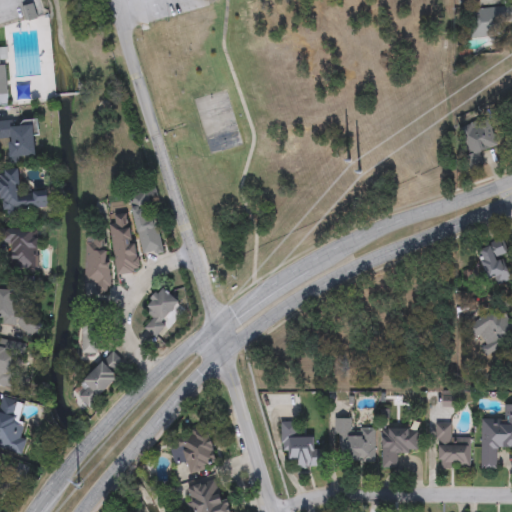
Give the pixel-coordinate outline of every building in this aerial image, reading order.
[(24,9),(33,6),(37,17),(29,20),(24,9)] [(467,36),(468,8),(505,10),(504,37),(467,36)] [(0,99),(8,99),(7,66),(0,66),(0,99)] [(470,154),(462,127),(488,119),(496,146),(470,154)] [(37,157),(11,158),(11,138),(1,138),(0,121),(37,121),(37,157)] [(1,171),(22,170),(22,191),(51,191),(51,209),(1,210),(1,171)] [(143,255),(133,200),(151,196),(161,252),(143,255)] [(139,272),(118,275),(109,215),(130,212),(139,272)] [(11,230),(40,230),(40,269),(11,269),(11,230)] [(109,291),(86,291),(86,237),(109,237),(109,291)] [(506,254),(501,256),(510,279),(490,288),(475,250),(500,240),(506,254)] [(156,317),(146,308),(165,289),(182,305),(152,335),(145,328),(156,317)] [(0,328),(0,290),(23,290),(23,319),(29,319),(29,328),(0,328)] [(468,319),(501,305),(511,330),(511,341),(483,354),(468,319)] [(100,354),(83,354),(83,321),(100,321),(100,354)] [(0,389),(0,349),(18,349),(18,389),(0,389)] [(89,388),(83,382),(114,354),(124,364),(116,372),(122,379),(90,409),(79,397),(89,388)] [(511,449),(497,449),(497,469),(481,469),(481,423),(503,423),(503,406),(511,406),(511,449)] [(5,453),(0,448),(0,418),(5,423),(10,418),(25,433),(5,453)] [(373,463),(335,462),(336,420),(350,420),(350,429),(373,430),(373,463)] [(297,422),(297,437),(314,436),(314,448),(322,447),(322,468),(295,468),(294,461),(283,461),(282,423),(297,422)] [(466,468),(437,468),(437,425),(451,425),(450,439),(467,439),(466,468)] [(417,453),(382,453),(382,428),(417,428),(417,453)] [(209,433),(218,467),(187,476),(177,443),(209,433)] [(191,511),(185,487),(220,478),(227,511),(191,511)]
